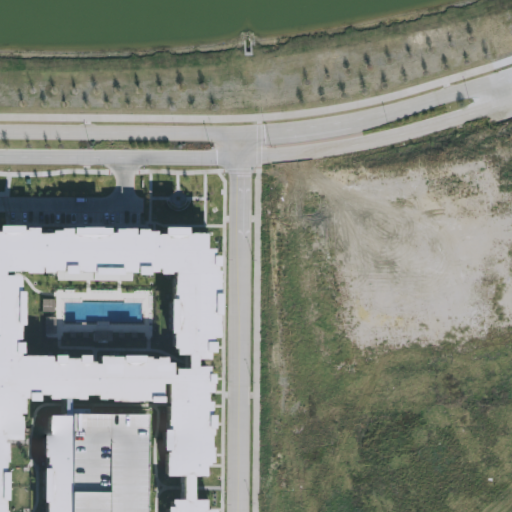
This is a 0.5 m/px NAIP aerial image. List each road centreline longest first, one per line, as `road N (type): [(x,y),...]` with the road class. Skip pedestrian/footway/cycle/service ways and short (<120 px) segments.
road 1 (residential): [(239,511),(241,133)]
road 2 (tertiary): [(511,73),(367,117),(241,133)]
road 3 (tertiary): [(242,155),(382,138),(511,99)]
road 4 (tertiary): [(0,157),(242,155)]
road 5 (tertiary): [(241,133),(0,133)]
